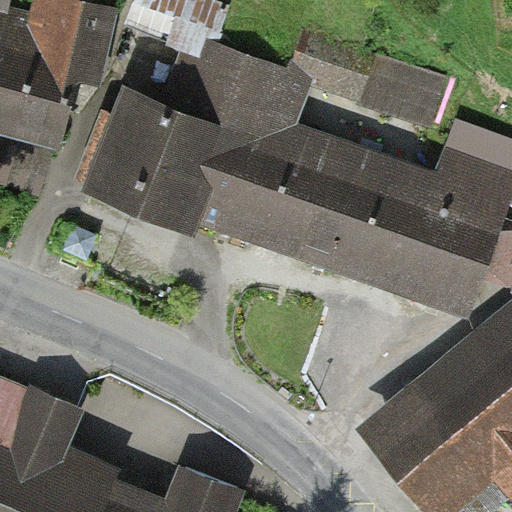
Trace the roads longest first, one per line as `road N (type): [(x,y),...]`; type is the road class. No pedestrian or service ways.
road 1 (tertiary): [(0,290),(207,384),(302,452),(354,511)]
road 2 (track): [(316,469),(511,303)]
